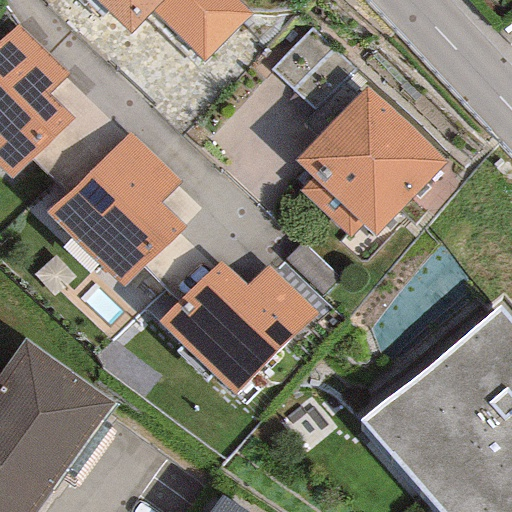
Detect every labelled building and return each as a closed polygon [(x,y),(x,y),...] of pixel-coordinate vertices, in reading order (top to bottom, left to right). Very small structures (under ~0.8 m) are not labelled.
[(201,65),(251,15),(235,0),(92,0),(128,35),(150,13),(201,65)] [(47,94),(67,75),(16,24),(0,39),(0,171),(10,181),(72,119),(47,94)] [(312,112),(352,71),(311,30),(270,71),(312,112)] [(373,237),(444,164),(365,87),(292,162),(311,180),(300,191),(348,238),(361,225),(373,237)] [(158,204),(180,183),(128,134),(44,214),(121,288),(184,227),(158,204)] [(233,397),(315,314),(266,265),(245,287),(219,261),(157,323),(233,397)] [(511,511),(511,318),(501,305),(362,422),(438,511),(511,511)] [(0,511),(34,511),(112,405),(24,342),(0,375),(0,511)] [(240,511),(219,497),(208,511),(240,511)]
